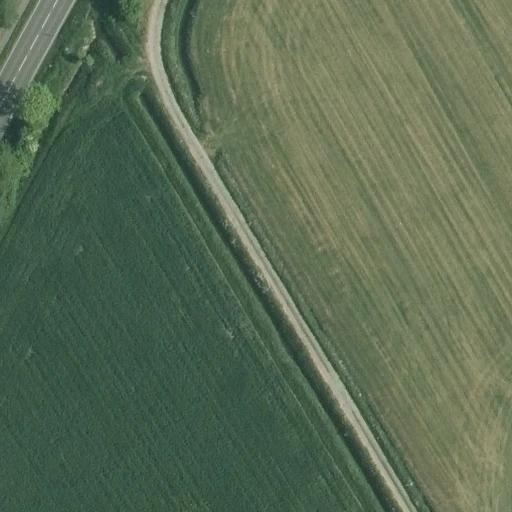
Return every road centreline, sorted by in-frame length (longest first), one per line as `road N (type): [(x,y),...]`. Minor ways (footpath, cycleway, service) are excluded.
road 1 (track): [(411,511),(160,89),(154,28),(165,0)]
road 2 (primary): [(0,109),(59,0)]
